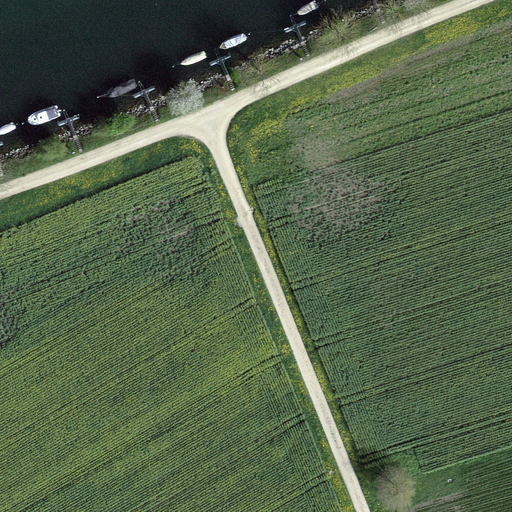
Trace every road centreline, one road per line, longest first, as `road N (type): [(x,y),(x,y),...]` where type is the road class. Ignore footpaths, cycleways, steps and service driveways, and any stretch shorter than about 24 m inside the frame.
road 1 (track): [(0,191),(204,116),(476,0)]
road 2 (track): [(360,511),(204,116)]
